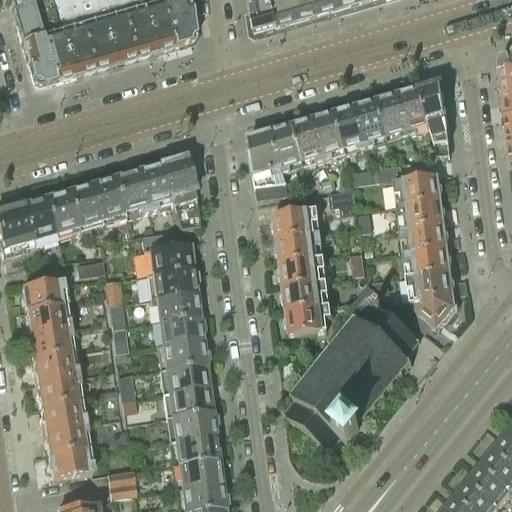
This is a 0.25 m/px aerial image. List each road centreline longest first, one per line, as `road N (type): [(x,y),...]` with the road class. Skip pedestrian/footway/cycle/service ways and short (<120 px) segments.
road 1 (residential): [(266,511),(209,97)]
road 2 (residential): [(462,23),(482,180),(511,323)]
road 3 (tertiary): [(462,23),(232,90)]
road 4 (tertiary): [(368,511),(511,328)]
road 5 (tertiary): [(209,97),(12,154)]
